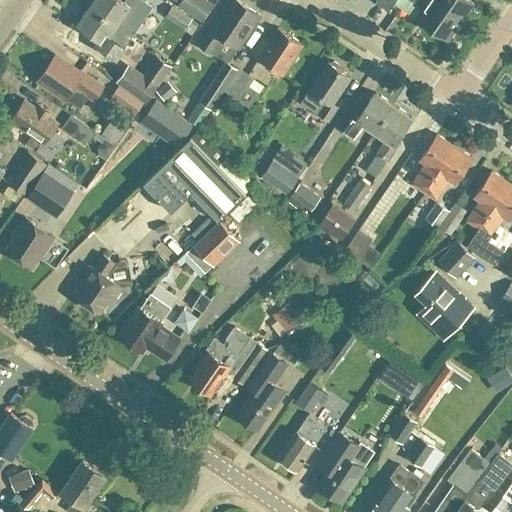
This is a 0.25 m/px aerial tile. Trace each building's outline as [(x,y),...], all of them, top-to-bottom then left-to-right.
[(94,0),(90,6),(117,25),(125,13),(139,23),(146,12),(128,0),(126,0),(125,2),(121,0),(94,0)] [(180,0),(177,4),(202,21),(213,3),(208,0),(180,0)] [(236,46),(258,14),(237,0),(231,0),(222,14),(218,12),(197,43),(209,52),(221,35),(236,46)] [(461,21),(430,0),(376,0),(376,2),(389,11),(396,0),(411,0),(422,7),(415,17),(448,39),(461,21)] [(430,0),(461,21),(473,3),(469,0),(430,0)] [(117,25),(90,6),(77,24),(99,39),(97,43),(116,56),(123,45),(110,36),(117,25)] [(164,17),(183,30),(191,19),(171,6),(164,17)] [(174,47),(181,31),(151,19),(145,35),(174,47)] [(283,75),(303,44),(278,28),(258,58),(283,75)] [(73,104),(82,91),(93,100),(109,78),(86,62),(78,73),(55,56),(39,80),(73,104)] [(238,69),(229,63),(226,61),(199,101),(211,108),(238,69)] [(334,61),(331,63),(328,61),(301,103),(329,121),(338,107),(332,104),(350,76),(338,68),(339,65),(334,61)] [(156,86),(143,76),(129,66),(118,80),(145,100),(156,86)] [(253,79),(239,69),(224,91),(249,107),(259,93),(249,86),(253,79)] [(155,90),(163,101),(175,91),(167,81),(155,90)] [(343,131),(354,139),(363,125),(375,132),(393,105),(374,92),(359,115),(355,112),(343,131)] [(50,160),(64,139),(52,131),(58,123),(48,117),(50,113),(39,106),(37,109),(24,101),(11,120),(43,143),(37,151),(50,160)] [(397,139),(411,118),(393,105),(375,132),(386,140),(377,154),(388,161),(400,142),(397,139)] [(87,146),(96,133),(71,115),(61,128),(87,146)] [(192,127),(175,115),(162,133),(179,145),(192,127)] [(412,184),(424,192),(454,146),(436,134),(419,160),(425,164),(412,184)] [(246,193),(245,192),(254,183),(227,156),(218,165),(190,136),(143,183),(171,211),(191,191),(219,220),(246,193)] [(454,146),(424,192),(436,201),(449,181),(454,184),(473,159),(454,146)] [(26,195),(47,165),(29,153),(8,182),(26,195)] [(299,177),(274,160),(262,177),(288,194),(299,177)] [(466,220),(478,228),(509,183),(491,170),(474,196),(480,200),(466,220)] [(72,192),(44,173),(28,196),(56,214),(72,192)] [(354,212),(372,186),(361,179),(343,204),(354,212)] [(289,198),(310,212),(320,197),(299,183),(289,198)] [(511,216),(511,184),(509,183),(478,228),(478,229),(468,245),(495,265),(504,251),(488,241),(504,217),(509,220),(511,216)] [(122,232),(155,200),(144,188),(110,220),(122,232)] [(257,204),(248,196),(230,213),(239,221),(257,204)] [(436,202),(425,218),(438,227),(449,211),(436,202)] [(455,203),(439,227),(450,235),(466,211),(455,203)] [(342,237),(354,220),(333,205),(320,222),(342,237)] [(38,259),(53,236),(25,217),(14,234),(16,236),(6,250),(30,266),(35,258),(38,259)] [(213,265),(238,240),(219,220),(193,245),(213,265)] [(370,238),(359,230),(345,250),(357,258),(366,243),(370,238)] [(473,257),(458,243),(440,262),(455,276),(473,257)] [(115,296),(122,287),(115,282),(106,275),(115,263),(103,254),(94,267),(91,265),(84,275),(88,277),(75,296),(99,313),(112,294),(115,296)] [(454,326),(472,308),(435,273),(417,291),(429,303),(420,312),(443,334),(452,324),(454,326)] [(511,282),(499,300),(511,309),(511,282)] [(151,294),(141,309),(139,308),(120,336),(142,351),(146,346),(166,359),(180,338),(160,325),(161,323),(160,322),(170,307),(151,294)] [(287,335),(303,322),(291,307),(275,320),(287,335)] [(209,397),(228,369),(235,374),(233,376),(243,383),(267,349),(250,337),(234,325),(225,338),(230,341),(226,347),(214,338),(197,364),(199,365),(189,379),(200,386),(198,389),(209,397)] [(273,383),(287,363),(270,351),(246,385),(252,389),(245,400),(247,402),(237,416),(256,430),(284,391),(273,383)] [(415,397),(426,381),(392,358),(381,374),(415,397)] [(504,391),(511,386),(511,373),(499,380),(504,391)] [(310,413),(323,392),(310,383),(296,403),(310,413)] [(21,416),(20,418),(11,413),(0,429),(0,458),(3,453),(11,458),(33,427),(32,427),(34,424),(33,421),(25,416),(21,416)] [(416,422),(403,413),(388,434),(402,443),(416,422)] [(315,445),(327,428),(308,415),(297,432),(278,458),(297,471),(315,445)] [(359,445),(340,432),(318,464),(328,471),(319,486),(341,501),(363,468),(363,467),(374,452),(361,442),(359,445)] [(405,458),(420,469),(435,447),(420,437),(405,458)] [(491,465),(490,464),(471,449),(448,480),(466,494),(468,495),(491,465)] [(511,464),(497,454),(490,464),(491,465),(468,495),(466,494),(455,510),(457,511),(455,511),(476,511),(493,488),(497,491),(511,468),(511,464)] [(84,507),(105,476),(82,461),(61,492),(74,500),(67,510),(70,511),(80,511),(84,507)] [(414,494),(423,481),(399,465),(390,478),(388,477),(381,486),(384,488),(366,511),(409,511),(411,510),(407,508),(416,495),(414,494)] [(42,479),(20,505),(29,509),(43,491),(53,499),(58,493),(42,479)] [(511,479),(502,494),(511,500),(511,479)] [(455,511),(457,511),(455,510),(442,501),(434,511),(455,511)]
